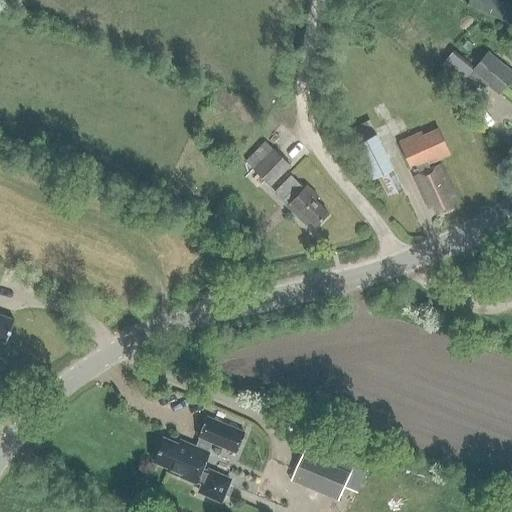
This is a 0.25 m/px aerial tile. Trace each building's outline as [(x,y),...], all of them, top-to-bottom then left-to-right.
[(467,0),(466,5),(511,22),(511,7),(492,0),(467,0)] [(498,95),(511,78),(511,70),(487,51),(470,72),(498,95)] [(377,135),(369,120),(349,130),(357,145),(377,135)] [(417,165),(420,173),(429,169),(427,164),(450,154),(439,129),(424,135),(422,132),(399,142),(410,168),(417,165)] [(269,187),(289,167),(271,150),(271,151),(263,143),(244,162),(269,187)] [(447,198),(453,196),(439,164),(429,169),(420,173),(414,175),(428,208),(433,206),(436,215),(452,208),(447,198)] [(392,168),(378,175),(388,195),(402,189),(392,168)] [(327,213),(313,199),(316,195),(306,185),(303,188),(290,175),(281,184),(286,189),(278,197),(286,205),(286,206),(305,225),(309,220),(314,226),(327,213)] [(13,320),(0,315),(0,340),(5,343),(13,320)] [(195,484),(196,481),(201,484),(198,492),(220,501),(229,480),(207,470),(206,472),(200,470),(208,452),(206,452),(210,442),(234,453),(243,432),(206,417),(198,437),(199,438),(195,447),(188,444),(186,447),(162,437),(152,462),(167,468),(166,472),(195,484)] [(309,433),(295,467),(355,491),(364,468),(353,464),(357,453),(309,433)]
